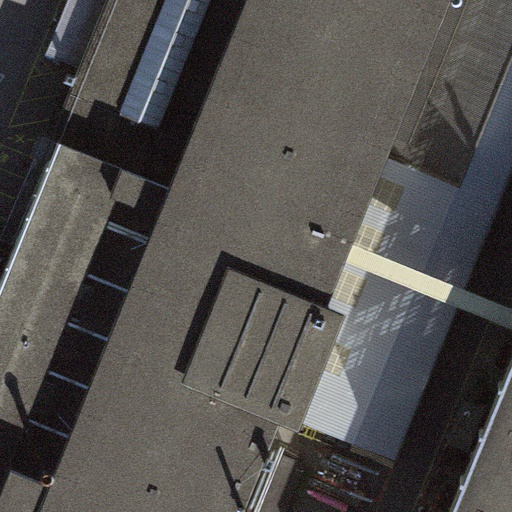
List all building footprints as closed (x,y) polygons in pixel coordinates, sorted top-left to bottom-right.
[(511,0),(115,0),(87,70),(0,283),(0,511),(234,511),(279,404),(291,409),(289,414),(394,457),(499,200),(459,184),(511,53),(511,0)] [(87,70),(115,0),(68,0),(47,53),(87,70)] [(511,53),(459,184),(499,200),(511,168),(511,53)] [(511,511),(511,359),(449,511),(511,511)] [(250,511),(288,511),(308,465),(275,452),(250,511)]
